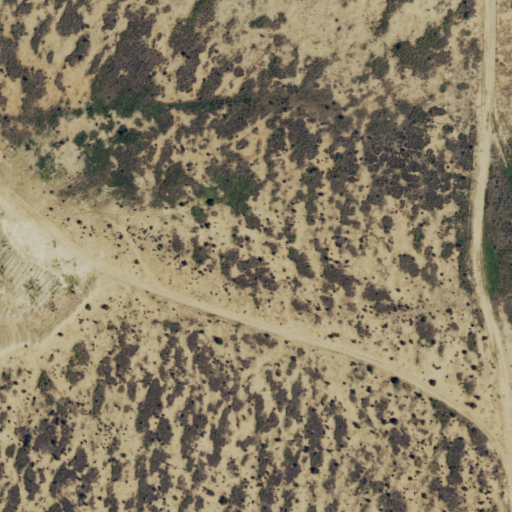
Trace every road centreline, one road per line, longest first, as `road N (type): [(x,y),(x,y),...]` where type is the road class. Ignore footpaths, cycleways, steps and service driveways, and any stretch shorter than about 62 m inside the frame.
road 1 (track): [(495,511),(488,431),(503,411),(483,0)]
road 2 (track): [(488,431),(0,263)]
